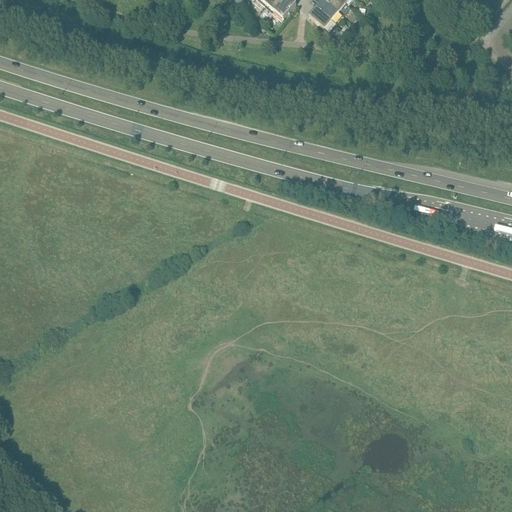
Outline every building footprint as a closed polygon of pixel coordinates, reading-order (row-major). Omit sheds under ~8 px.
[(254,5),(262,12),(267,7),(272,0),(258,0),(257,2),(254,5)] [(272,0),(267,7),(275,14),(286,0),(272,0)] [(296,6),(288,0),(286,0),(275,14),(283,21),(296,6)] [(338,0),(325,0),(324,2),(339,15),(343,18),(350,10),(346,7),(338,0)] [(332,23),(339,15),(324,2),(317,10),(332,23)] [(325,32),(332,23),(317,10),(310,19),(325,32)] [(251,25),(251,26),(256,30),(260,25),(255,21),(251,25)] [(350,30),(346,27),(342,32),(346,35),(350,30)]
